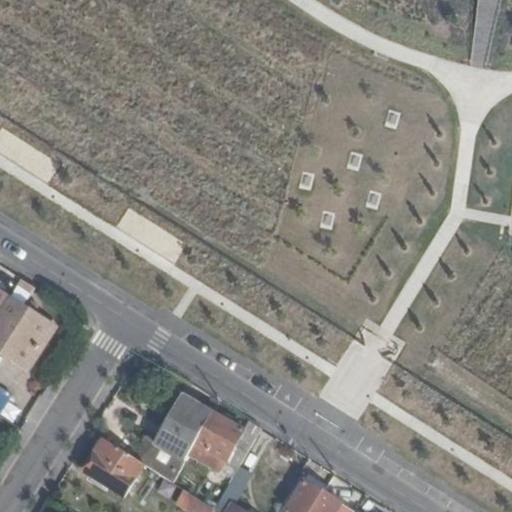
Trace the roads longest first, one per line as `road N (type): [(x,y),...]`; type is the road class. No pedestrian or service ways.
road 1 (residential): [(425,511),(124,318)]
road 2 (residential): [(124,318),(3,511)]
road 3 (residential): [(124,318),(0,241)]
